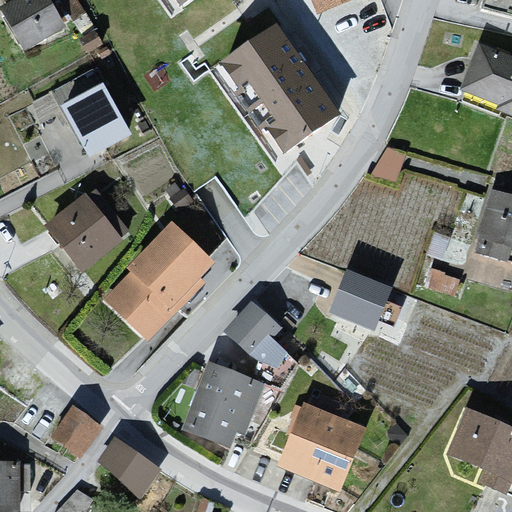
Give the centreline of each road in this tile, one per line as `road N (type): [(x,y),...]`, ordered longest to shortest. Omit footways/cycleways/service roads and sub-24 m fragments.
road 1 (residential): [(421,0),(369,139),(343,180),(120,421)]
road 2 (residential): [(120,421),(178,463),(277,511)]
road 3 (residential): [(0,323),(120,421)]
